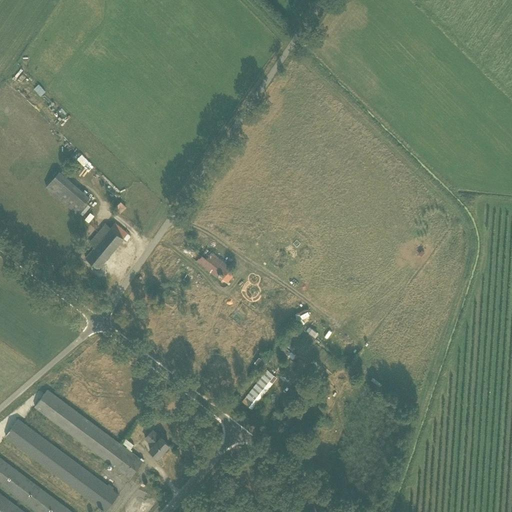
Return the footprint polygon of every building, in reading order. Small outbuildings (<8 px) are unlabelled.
[(76,213),(78,211),(85,202),(89,198),(60,172),(46,186),(76,213)] [(109,211),(129,228),(135,221),(115,205),(109,211)] [(114,223),(110,227),(105,223),(89,243),(94,248),(85,258),(98,269),(124,238),(127,241),(131,236),(114,223)] [(198,248),(191,261),(225,279),(232,266),(198,248)] [(176,289),(168,301),(174,305),(182,294),(176,289)] [(309,331),(315,336),(318,333),(312,328),(309,331)] [(316,336),(298,336),(297,351),(316,352),(316,336)] [(242,402),(252,409),(276,378),(267,370),(242,402)] [(74,391),(62,406),(77,418),(88,402),(74,391)] [(17,420),(4,439),(108,510),(121,492),(17,420)] [(158,457),(169,445),(153,430),(146,437),(156,446),(151,451),(158,457)] [(130,449),(133,445),(125,439),(122,443),(130,449)] [(125,451),(116,462),(139,479),(147,467),(125,451)] [(0,485),(37,511),(76,511),(0,457),(0,485)] [(0,511),(28,511),(0,492),(0,511)]
